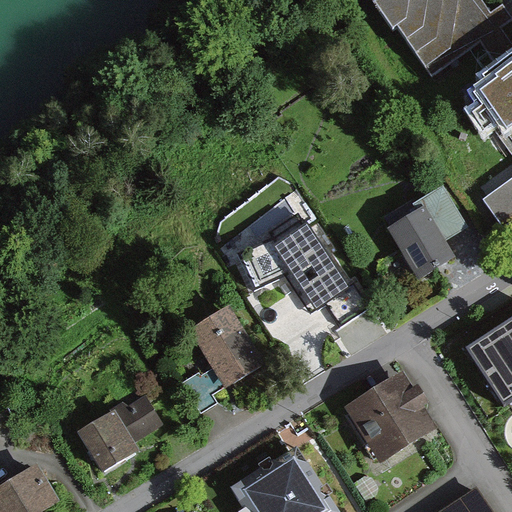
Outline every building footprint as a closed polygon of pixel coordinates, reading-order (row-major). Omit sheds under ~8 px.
[(398,32),(431,78),(481,43),(501,71),(511,62),(511,42),(502,28),(511,21),(511,19),(505,9),(491,19),(477,0),(391,0),(376,11),(393,35),(398,32)] [(479,99),(505,137),(511,132),(511,62),(501,71),(484,83),(490,91),(479,99)] [(501,228),(511,221),(511,182),(484,198),(501,228)] [(201,233),(297,385),(392,325),(301,183),(201,233)] [(427,209),(392,230),(421,280),(457,260),(427,209)] [(198,377),(180,388),(200,417),(217,406),(212,399),(222,392),(224,395),(265,368),(229,314),(190,341),(212,373),(200,380),(198,377)] [(511,317),(467,346),(505,404),(511,399),(511,317)] [(346,417),(375,467),(434,433),(405,382),(346,417)] [(141,396),(75,435),(101,478),(135,458),(128,446),(160,427),(141,396)] [(335,511),(298,450),(232,491),(245,511),(335,511)] [(34,473),(0,493),(0,511),(54,511),(57,511),(34,473)] [(491,511),(477,489),(441,511),(491,511)]
